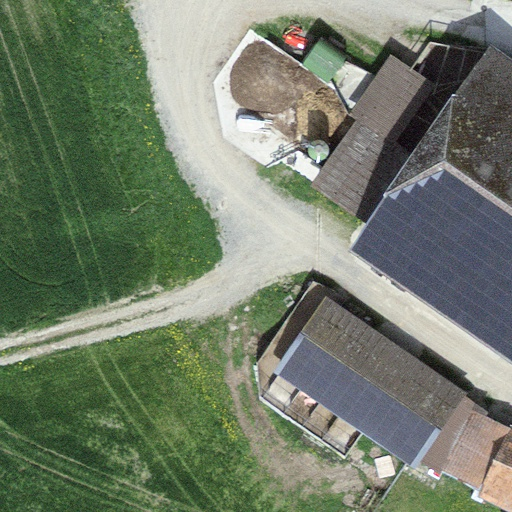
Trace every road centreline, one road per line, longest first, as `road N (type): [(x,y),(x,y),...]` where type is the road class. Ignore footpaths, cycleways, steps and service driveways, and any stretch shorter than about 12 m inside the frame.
road 1 (track): [(511,396),(438,357),(303,251),(242,172),(210,74),(215,27),(235,0)]
road 2 (track): [(303,251),(185,307),(0,358)]
road 3 (track): [(374,0),(511,32)]
